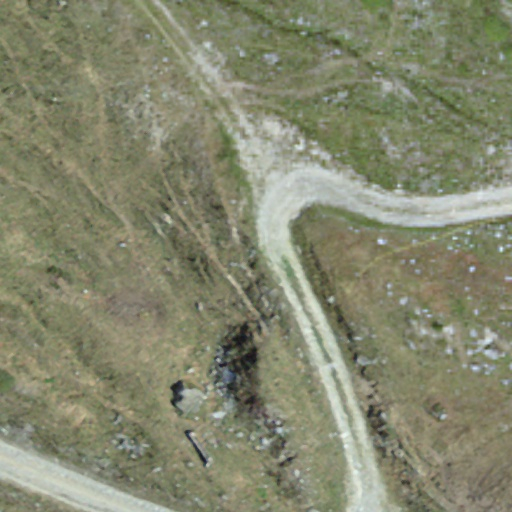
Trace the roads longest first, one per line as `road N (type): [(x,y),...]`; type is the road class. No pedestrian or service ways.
road 1 (track): [(114,0),(195,76),(278,191),(375,511)]
road 2 (track): [(278,191),(340,187),(411,216),(511,213)]
road 3 (track): [(113,511),(0,458)]
